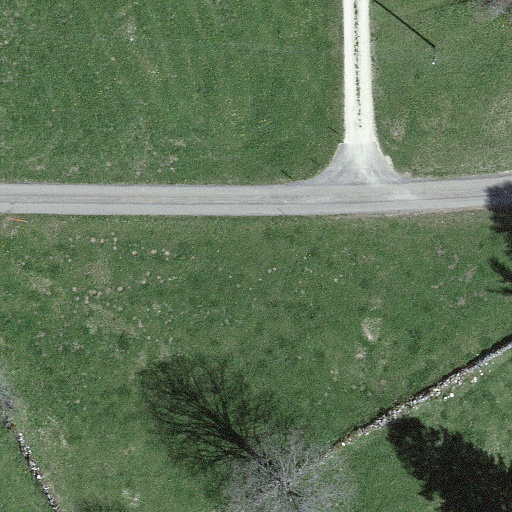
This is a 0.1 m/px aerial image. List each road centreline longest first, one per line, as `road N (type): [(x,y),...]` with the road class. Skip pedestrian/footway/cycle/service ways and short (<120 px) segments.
road 1 (unclassified): [(511,193),(308,212),(0,207)]
road 2 (track): [(364,204),(363,0)]
